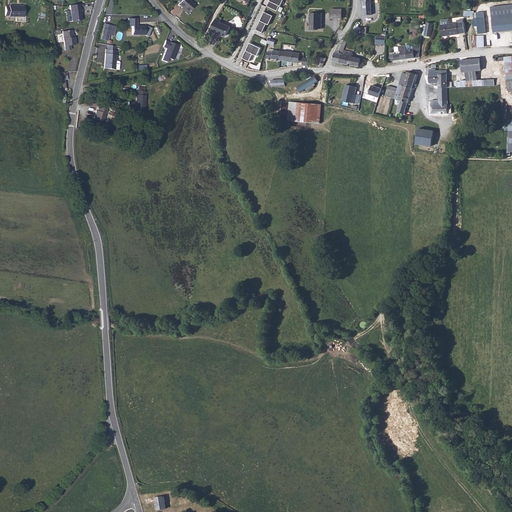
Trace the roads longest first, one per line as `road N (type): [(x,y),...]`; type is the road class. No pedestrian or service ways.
road 1 (unclassified): [(100,0),(76,91),(70,158),(99,251),(110,412),(139,509)]
road 2 (unclassified): [(327,71),(238,70),(179,31),(151,0)]
